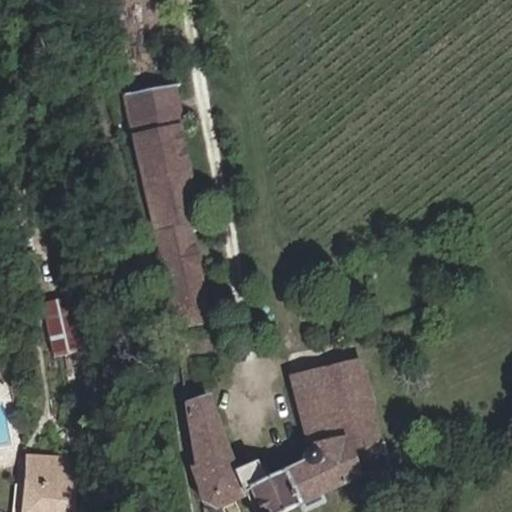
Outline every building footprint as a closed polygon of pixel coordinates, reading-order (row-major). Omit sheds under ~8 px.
[(169,92),(119,104),(129,144),(174,133),(178,132),(169,92)] [(174,133),(129,144),(150,236),(164,294),(198,287),(183,225),(195,222),(174,133)] [(198,287),(164,294),(172,333),(206,326),(198,287)] [(173,343),(175,359),(220,355),(219,338),(173,343)] [(181,406),(197,503),(215,511),(216,511),(250,502),(255,511),(300,511),(386,468),(382,448),(379,448),(359,365),(293,381),(310,452),(307,454),(304,457),(304,462),(305,465),(263,484),(254,466),(235,474),(205,398),(181,406)] [(23,511),(54,511),(58,491),(58,484),(55,464),(29,461),(23,511)]
